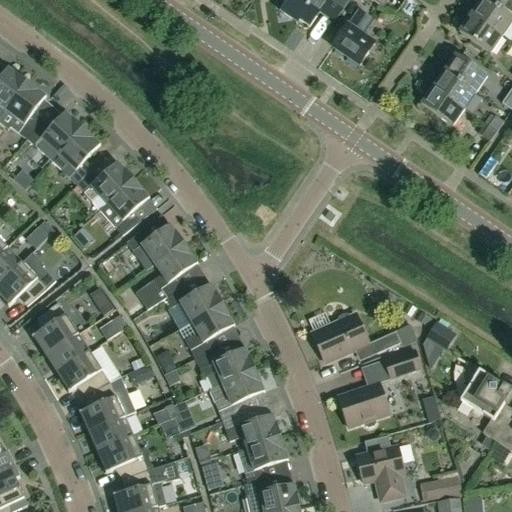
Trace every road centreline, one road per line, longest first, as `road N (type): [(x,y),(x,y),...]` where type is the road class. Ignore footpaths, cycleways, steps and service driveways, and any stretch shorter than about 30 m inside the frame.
road 1 (residential): [(251,281),(182,182),(89,87),(0,17)]
road 2 (residential): [(336,511),(323,455),(251,281)]
road 3 (tertiary): [(352,138),(149,0)]
road 4 (tertiary): [(511,245),(352,138)]
road 5 (residential): [(251,281),(352,138)]
road 6 (residential): [(76,511),(0,364)]
